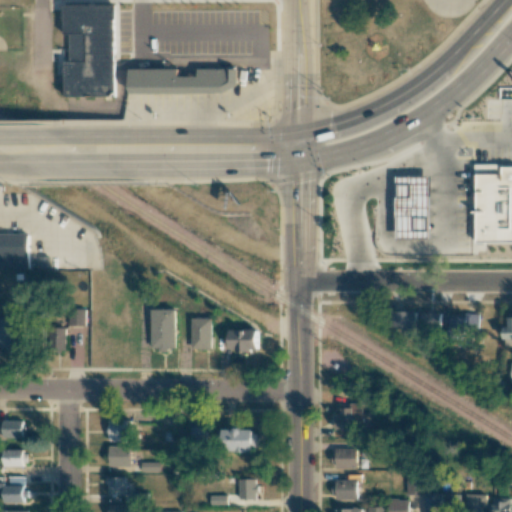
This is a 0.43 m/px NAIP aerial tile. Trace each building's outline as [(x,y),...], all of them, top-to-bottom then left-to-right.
[(114,3),(115,94),(66,95),(65,60),(70,60),(69,33),(63,33),(63,4),(114,3)] [(237,69),(237,84),(223,92),(131,92),(131,71),(176,71),(176,77),(199,77),(199,69),(237,69)] [(456,177),(511,138),(511,243),(457,242),(456,205),(456,177)] [(416,176),(399,176),(400,238),(414,237),(414,230),(419,230),(419,224),(426,224),(426,208),(411,209),(411,198),(416,197),(416,176)] [(425,177),(456,177),(456,205),(425,205),(425,177)] [(401,193),(420,206),(400,235),(381,221),(401,193)] [(0,233),(0,268),(28,268),(28,233),(0,233)] [(86,309),(69,309),(69,325),(86,325),(86,309)] [(176,309),(152,309),(152,349),(176,349),(176,309)] [(417,333),(417,311),(396,311),(396,333),(417,333)] [(441,330),(441,313),(425,312),(424,329),(441,330)] [(451,313),(450,334),(478,335),(478,313),(451,313)] [(192,349),(212,349),(213,317),(192,316),(192,349)] [(0,347),(16,348),(17,318),(0,318),(0,347)] [(258,350),(259,329),(230,329),(230,350),(258,350)] [(364,403),(350,403),(350,408),(341,408),(341,418),(335,418),(335,429),(363,430),(364,403)] [(23,420),(0,420),(0,437),(24,437),(23,420)] [(130,420),(108,420),(109,441),(130,440),(130,420)] [(206,427),(189,426),(189,440),(205,440),(206,427)] [(253,429),(223,428),(222,451),(253,451),(253,429)] [(109,446),(110,466),(130,465),(130,445),(109,446)] [(357,448),(334,448),(334,468),(358,467),(357,448)] [(3,449),(3,465),(28,465),(28,450),(3,449)] [(160,471),(159,461),(141,462),(141,471),(160,471)] [(23,477),(7,476),(7,483),(0,482),(0,493),(3,493),(2,501),(23,502),(23,477)] [(125,476),(108,477),(108,494),(126,494),(125,476)] [(407,495),(424,494),(424,476),(406,476),(407,495)] [(256,479),(239,478),(238,498),(256,499),(256,479)] [(333,499),(358,499),(358,480),(333,480),(333,499)] [(440,511),(441,492),(425,492),(424,511),(440,511)] [(486,493),(466,494),(467,511),(480,511),(481,508),(487,507),(486,493)] [(461,494),(450,494),(449,507),(461,508),(461,494)] [(511,511),(511,497),(490,497),(490,511),(511,511)] [(408,511),(408,499),(391,499),(390,511),(408,511)]
